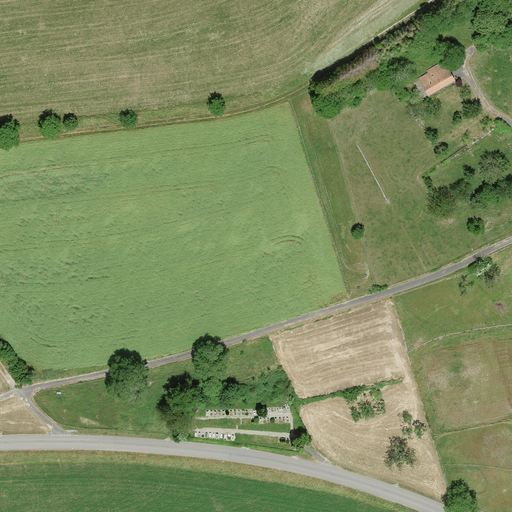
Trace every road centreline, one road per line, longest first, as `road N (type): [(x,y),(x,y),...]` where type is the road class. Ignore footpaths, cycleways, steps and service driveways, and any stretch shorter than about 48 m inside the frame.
road 1 (unclassified): [(0,397),(164,359),(408,283),(511,238)]
road 2 (tertiary): [(441,511),(267,458),(169,445),(0,443)]
